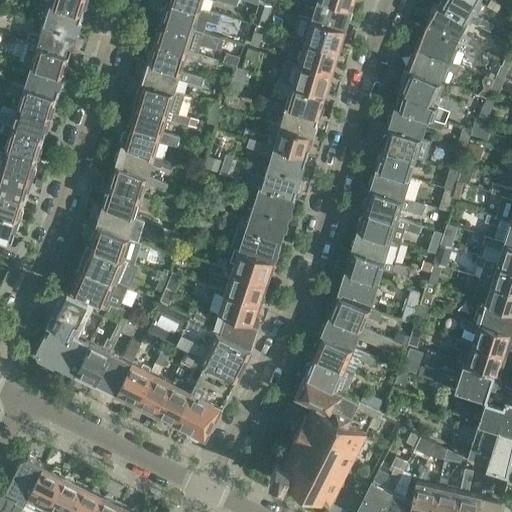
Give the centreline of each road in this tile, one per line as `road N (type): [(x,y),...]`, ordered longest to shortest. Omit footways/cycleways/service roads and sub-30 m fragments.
road 1 (residential): [(205,485),(258,389),(309,265),(386,0)]
road 2 (residential): [(0,341),(51,233),(123,0)]
road 3 (residential): [(205,485),(17,390)]
